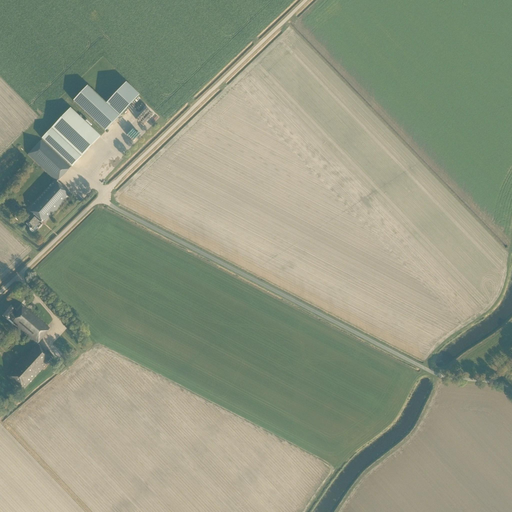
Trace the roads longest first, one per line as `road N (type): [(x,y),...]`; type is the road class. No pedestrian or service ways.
road 1 (unclassified): [(511,363),(492,381),(438,375),(100,197)]
road 2 (unclassified): [(100,197),(304,0)]
road 3 (unclassified): [(0,290),(100,197)]
